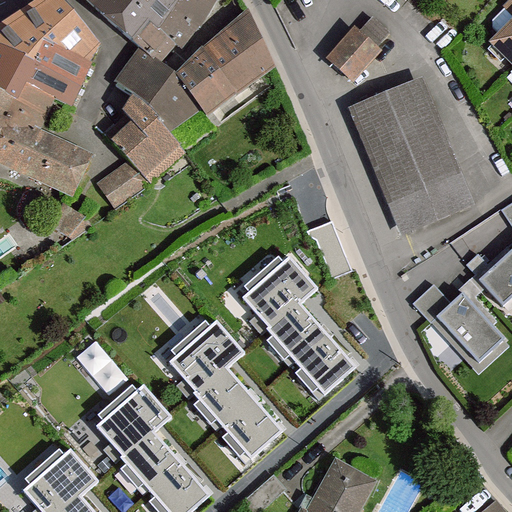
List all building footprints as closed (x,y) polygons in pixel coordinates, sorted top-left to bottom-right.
[(0,162),(79,199),(97,157),(44,133),(57,97),(74,106),(105,44),(65,0),(42,0),(0,25),(0,162)] [(93,0),(146,49),(120,84),(136,95),(114,134),(136,161),(101,181),(119,206),(189,155),(216,131),(210,120),(282,70),(248,6),(178,72),(165,58),(182,42),(190,46),(220,0),(93,0)] [(511,22),(493,42),(511,61),(511,22)] [(362,28),(333,60),(358,85),(388,48),(362,28)] [(480,205),(429,75),(355,107),(405,236),(480,205)] [(336,274),(355,266),(336,220),(317,228),(336,274)] [(243,291),(329,394),(363,366),(308,299),(319,290),(289,254),(243,291)] [(511,295),(502,282),(465,310),(496,349),(511,337),(511,295)] [(168,365),(252,459),(289,426),(233,363),(246,352),(218,320),(168,365)] [(145,384),(96,427),(169,511),(197,511),(215,497),(158,432),(174,417),(145,384)] [(24,487),(45,511),(95,511),(82,495),(98,482),(70,449),(24,487)] [(362,511),(380,481),(338,458),(307,511),(362,511)] [(511,511),(501,501),(488,511),(511,511)]
